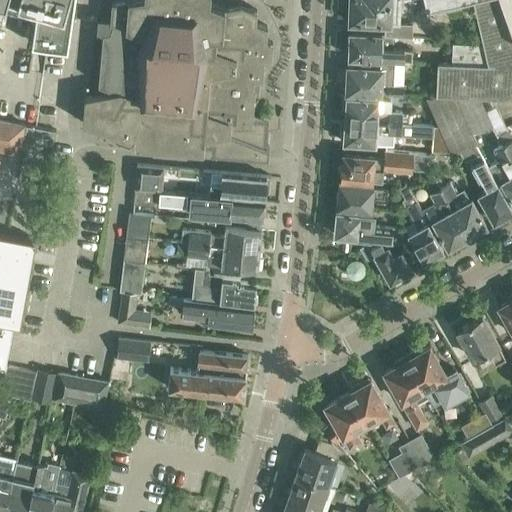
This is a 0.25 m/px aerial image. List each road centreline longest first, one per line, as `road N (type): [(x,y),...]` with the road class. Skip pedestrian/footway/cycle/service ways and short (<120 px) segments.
road 1 (residential): [(318,0),(283,349)]
road 2 (residential): [(283,349),(346,347),(511,252)]
road 3 (residential): [(283,349),(242,511)]
